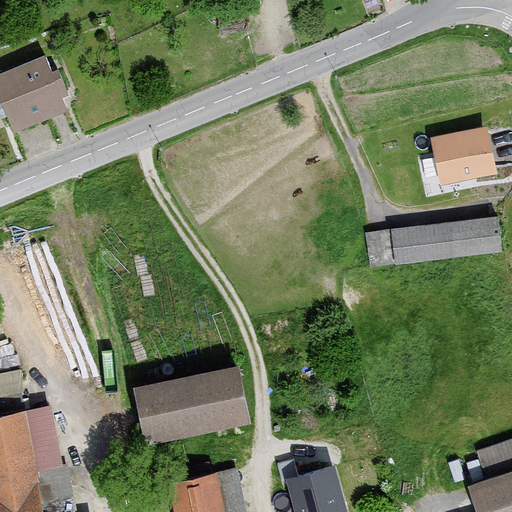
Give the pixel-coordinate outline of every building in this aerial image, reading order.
[(58,49),(2,71),(26,132),(82,110),(58,49)] [(487,128),(431,140),(441,186),(497,174),(487,128)] [(497,217),(390,230),(395,266),(502,253),(497,217)] [(240,366),(134,386),(145,445),(251,424),(240,366)] [(71,511),(53,404),(0,413),(0,511),(71,511)] [(487,481),(511,472),(511,439),(477,451),(487,481)] [(285,479),(294,511),(346,511),(334,466),(285,479)] [(227,511),(219,471),(171,481),(176,511),(227,511)] [(476,511),(511,511),(511,472),(487,481),(468,486),(476,511)]
